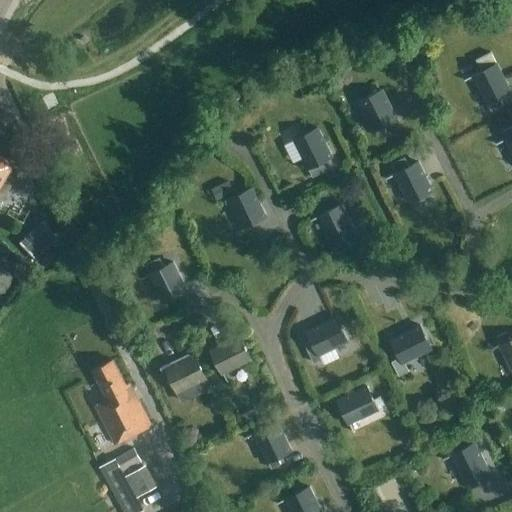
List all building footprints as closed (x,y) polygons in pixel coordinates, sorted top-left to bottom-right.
[(477,59),(482,70),(474,74),(491,110),(503,105),(499,97),(511,92),(497,63),(491,52),(477,59)] [(386,132),(383,125),(396,118),(383,89),(359,101),(373,129),(374,129),(377,136),(386,132)] [(327,170),(322,162),(333,156),(318,127),(295,139),(314,177),(327,170)] [(511,128),(511,127),(502,132),(506,139),(505,139),(511,153),(511,128)] [(71,160),(84,154),(80,144),(67,150),(71,160)] [(0,157),(0,198),(1,199),(19,169),(7,162),(8,162),(0,157)] [(405,157),(390,164),(395,174),(409,201),(432,190),(418,162),(409,167),(405,157)] [(228,199),(242,227),(266,215),(252,187),(228,199)] [(342,205),(319,216),(333,244),(356,232),(342,205)] [(40,221),(29,232),(26,235),(27,236),(22,241),(36,255),(42,249),(55,236),(40,221)] [(159,257),(145,264),(150,274),(164,302),(187,290),(174,263),(164,267),(159,257)] [(0,297),(13,274),(0,266),(0,297)] [(308,331),(313,341),(305,344),(310,355),(318,351),(319,354),(347,341),(337,318),(308,331)] [(392,339),(401,357),(391,362),(399,376),(408,371),(404,362),(432,348),(420,324),(392,339)] [(498,345),(511,372),(511,337),(509,339),(506,332),(496,337),(500,344),(498,345)] [(212,348),(223,372),(252,359),(241,335),(212,348)] [(196,355),(176,364),(174,360),(159,368),(165,379),(169,377),(177,394),(207,379),(196,355)] [(96,404),(116,444),(153,426),(130,382),(126,384),(114,360),(93,371),(107,398),(96,404)] [(380,397),(374,399),(367,386),(339,400),(350,423),(385,406),(380,397)] [(312,409),(330,443),(348,434),(330,400),(312,409)] [(500,401),(493,405),(497,412),(504,409),(500,401)] [(253,408),(240,414),(244,422),(257,416),(253,408)] [(281,464),(277,457),(291,450),(278,422),(254,434),(267,461),(268,461),(272,468),(281,464)] [(479,485),(476,477),(489,471),(476,443),(452,455),(465,482),(467,482),(470,489),(479,485)] [(98,467),(123,511),(137,511),(143,509),(136,496),(157,485),(146,464),(144,465),(134,447),(98,467)] [(322,511),(310,487),(286,498),(293,511),(322,511)]
